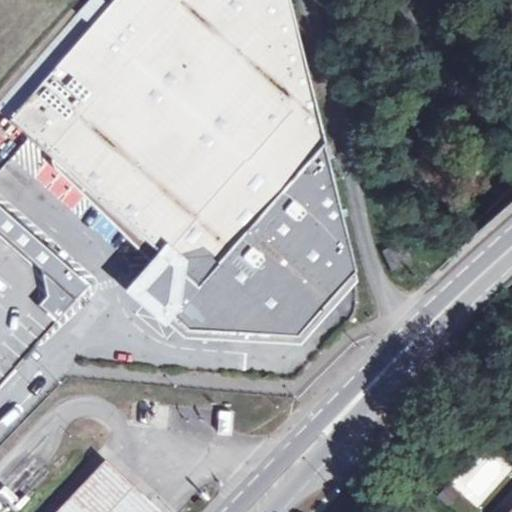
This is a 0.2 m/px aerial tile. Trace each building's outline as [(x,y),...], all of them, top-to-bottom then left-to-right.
[(353,267),(325,143),(291,0),(111,0),(10,113),(176,260),(173,263),(167,304),(188,326),(297,333),(353,267)] [(511,5),(497,11),(505,34),(511,32),(511,5)] [(0,133),(0,149),(29,178),(48,159),(11,122),(0,133)] [(383,251),(393,269),(410,260),(400,242),(383,251)] [(160,511),(106,462),(59,511),(160,511)]
